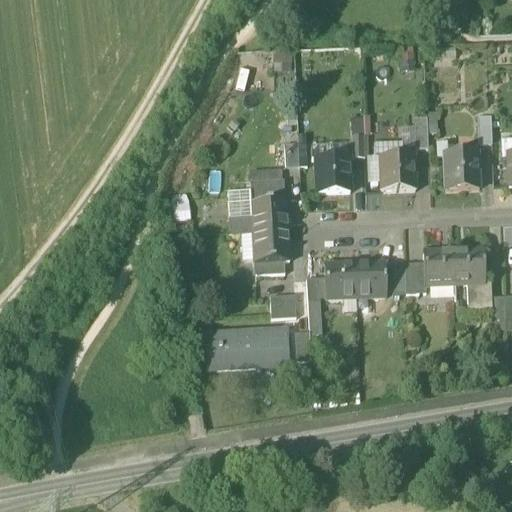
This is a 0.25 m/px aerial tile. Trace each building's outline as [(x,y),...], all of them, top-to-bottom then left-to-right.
[(413,56),(399,57),(400,73),(414,72),(413,56)] [(272,59),(273,66),(292,66),(291,58),(272,59)] [(426,116),(426,121),(427,140),(436,139),(435,116),(426,116)] [(350,121),(351,141),(363,141),(362,120),(350,121)] [(413,122),(414,153),(427,152),(427,140),(426,121),(413,122)] [(476,122),(477,148),(491,148),(490,121),(476,122)] [(298,139),(299,171),(306,170),(304,138),(298,139)] [(351,141),(352,161),(364,161),(363,141),(351,141)] [(508,156),(511,155),(511,142),(499,143),(500,162),(508,162),(508,156)] [(373,146),(374,160),(380,160),(402,159),(401,145),(373,146)] [(444,161),(444,158),(466,157),(465,145),(435,146),(436,161),(444,161)] [(284,147),(285,171),(299,171),(298,147),(284,147)] [(444,161),(445,193),(478,191),(477,157),(466,157),(444,158),(444,161)] [(381,186),(381,195),(414,194),(413,159),(402,159),(380,160),(381,186)] [(381,186),(380,160),(374,160),(366,160),(367,187),(381,186)] [(316,162),(317,197),(349,196),(348,161),(316,162)] [(249,174),(250,187),(283,185),(283,173),(249,174)] [(250,195),(250,206),(284,205),(283,185),(250,187),(249,187),(250,195)] [(250,206),(250,195),(226,196),(228,222),(250,221),(250,206)] [(250,221),(252,236),(287,235),(285,205),(284,205),(250,206),(250,221)] [(189,223),(188,207),(172,208),(173,224),(189,223)] [(250,221),(228,222),(228,238),(239,237),(252,236),(250,221)] [(288,265),(287,235),(252,236),(253,264),(253,267),(254,267),(283,265),(288,265)] [(252,236),(239,237),(241,264),(253,264),(252,236)] [(483,253),(453,255),(454,289),(466,288),(484,288),(484,287),(483,253)] [(423,256),(423,267),(424,290),(425,290),(454,289),(453,255),(423,256)] [(254,267),(255,279),(284,278),(283,265),(254,267)] [(384,267),(354,268),(355,302),(369,302),(385,301),(384,267)] [(423,267),(404,268),(405,298),(425,297),(425,290),(424,290),(423,267)] [(341,302),(355,302),(354,268),(324,269),(326,303),(341,302)] [(392,299),(405,298),(404,268),(391,268),(392,299)] [(306,283),(307,306),(319,305),(318,282),(306,283)] [(484,288),(466,288),(467,315),(491,314),(491,301),(490,286),(484,287),(484,288)] [(269,301),(270,324),(295,322),(294,300),(269,301)] [(504,301),(491,301),(491,314),(491,326),(504,325),(504,301)] [(369,302),(355,302),(341,302),(342,317),(369,316),(369,302)] [(319,305),(307,306),(308,337),(309,340),(321,339),(319,305)] [(504,325),(491,326),(491,335),(505,334),(504,325)] [(205,339),(207,375),(254,372),(254,368),(287,367),(285,335),(205,339)] [(308,337),(293,338),(295,366),(310,365),(309,340),(308,337)]
